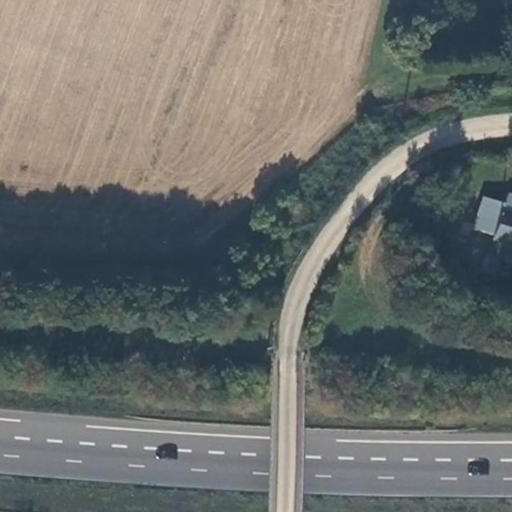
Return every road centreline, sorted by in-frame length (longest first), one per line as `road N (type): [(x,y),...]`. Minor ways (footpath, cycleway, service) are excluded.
road 1 (unclassified): [(511,124),(453,134),(418,150),(364,196),(319,256),(294,307),(282,511)]
road 2 (trunk): [(511,456),(200,468)]
road 3 (trunk): [(511,476),(200,468)]
road 4 (trunk): [(200,468),(0,454)]
